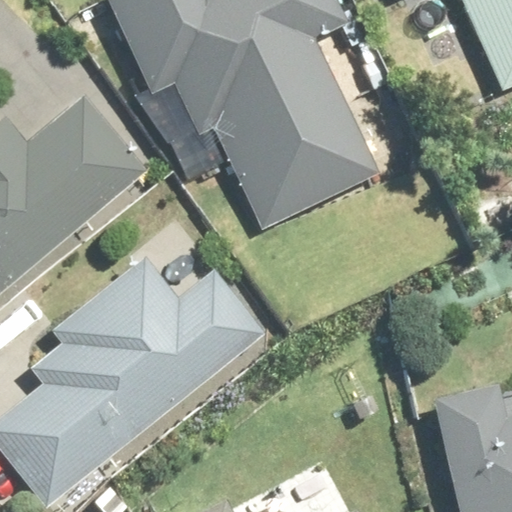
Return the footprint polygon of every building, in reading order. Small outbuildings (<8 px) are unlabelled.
[(219,131),(239,169),(224,177),(258,242),(385,174),(316,45),(351,26),(336,0),(112,0),(101,6),(151,98),(174,85),(203,139),(219,131)] [(511,0),(399,0),(401,3),(407,0),(462,0),(505,95),(511,92),(511,0)] [(0,286),(17,272),(25,281),(150,179),(90,106),(35,150),(9,118),(0,125),(0,286)] [(46,386),(0,423),(0,448),(51,511),(266,339),(215,276),(182,302),(149,261),(57,335),(64,344),(32,369),(46,386)] [(511,511),(511,417),(506,390),(440,404),(463,511),(511,511)]
